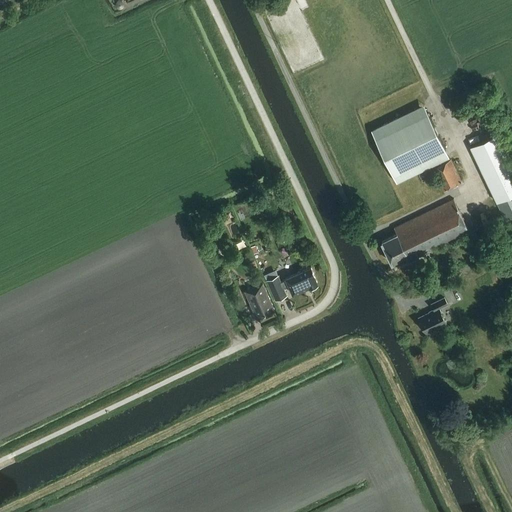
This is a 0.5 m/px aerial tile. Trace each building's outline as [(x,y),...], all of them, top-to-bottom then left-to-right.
[(371,128),(396,180),(393,173),(445,148),(428,112),(375,136),(371,128)] [(511,164),(497,133),(470,146),(505,219),(511,215),(511,164)] [(450,158),(431,167),(442,190),(461,181),(450,158)] [(381,240),(392,262),(407,254),(409,257),(417,253),(418,255),(424,252),(424,253),(470,231),(453,198),(394,227),(397,233),(381,240)] [(216,227),(213,218),(203,222),(207,231),(216,227)] [(212,236),(206,239),(211,247),(217,243),(212,236)] [(475,241),(480,252),(485,249),(480,238),(475,241)] [(280,281),(278,275),(276,270),(274,271),(273,271),(265,274),(275,299),(287,295),(283,287),(288,285),(292,294),(318,283),(314,275),(315,275),(311,266),(285,277),(286,279),(280,281)] [(263,282),(244,289),(257,318),(275,310),(263,282)] [(419,318),(421,321),(420,322),(419,324),(421,327),(423,328),(424,328),(425,331),(434,327),(435,328),(446,322),(439,307),(447,303),(444,297),(431,303),(434,309),(430,311),(427,313),(428,314),(419,318)]
